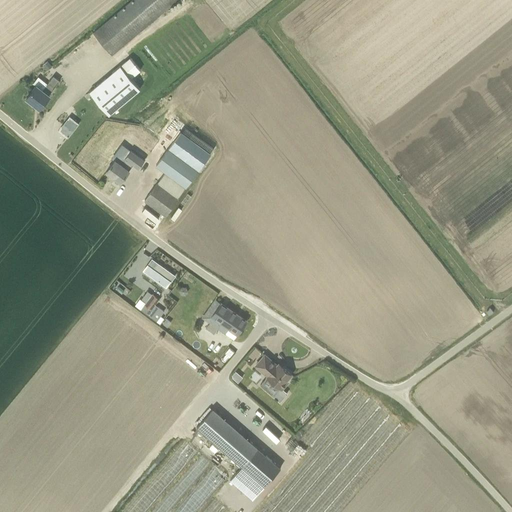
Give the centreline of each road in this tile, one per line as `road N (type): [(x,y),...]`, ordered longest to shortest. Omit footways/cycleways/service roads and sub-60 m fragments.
road 1 (unclassified): [(395,389),(365,380),(257,309),(0,117)]
road 2 (unclassified): [(506,511),(395,389)]
road 3 (unclassified): [(511,312),(395,389)]
